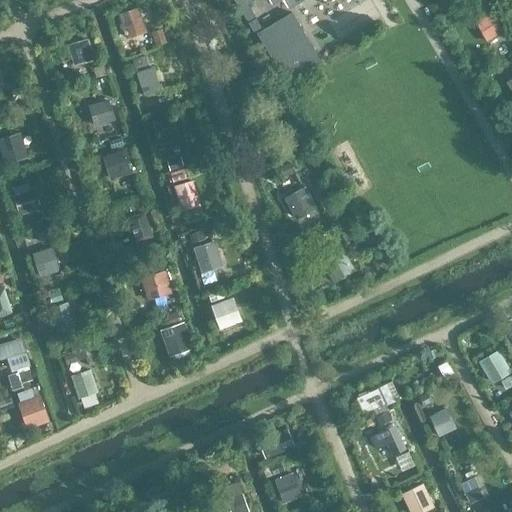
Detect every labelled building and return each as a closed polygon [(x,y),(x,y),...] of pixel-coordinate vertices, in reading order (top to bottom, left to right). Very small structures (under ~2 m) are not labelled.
[(247,0),(235,0),(253,32),(262,26),(247,0)] [(145,32),(138,11),(118,17),(125,38),(145,32)] [(257,34),(286,82),(321,61),(292,13),(257,34)] [(493,13),(479,20),(476,22),(486,41),(503,31),(493,13)] [(162,29),(152,32),(156,46),(167,42),(162,29)] [(95,59),(88,38),(67,44),(74,66),(95,59)] [(145,55),(132,59),(135,69),(148,65),(145,55)] [(103,65),(93,68),(96,78),(106,75),(103,65)] [(161,90),(153,66),(135,72),(143,96),(161,90)] [(115,120),(108,99),(88,105),(95,126),(115,120)] [(183,135),(176,113),(152,121),(159,143),(183,135)] [(20,133),(0,139),(0,146),(5,164),(28,157),(20,133)] [(121,138),(109,141),(111,148),(123,145),(121,138)] [(126,149),(106,155),(113,178),(133,172),(126,149)] [(180,156),(167,161),(170,171),(184,166),(180,156)] [(290,162),(278,169),(282,177),(295,171),(290,162)] [(184,169),(171,173),(173,183),(187,178),(184,169)] [(201,205),(193,180),(173,186),(182,211),(201,205)] [(317,208),(305,186),(284,198),(296,220),(317,208)] [(41,208),(34,189),(12,196),(19,215),(41,208)] [(140,201),(128,204),(130,211),(143,207),(140,201)] [(152,236),(144,212),(128,217),(136,242),(152,236)] [(50,230),(39,234),(41,242),(52,238),(50,230)] [(202,230),(189,234),(192,244),(205,239),(202,230)] [(332,236),(321,242),(325,251),(337,244),(332,236)] [(223,266),(215,240),(193,247),(201,273),(223,266)] [(60,270),(53,246),(32,253),(39,277),(60,270)] [(353,271),(341,250),(322,261),(335,282),(353,271)] [(171,295),(163,271),(142,278),(150,302),(171,295)] [(0,316),(12,313),(4,287),(0,288),(0,316)] [(221,288),(208,294),(211,302),(225,297),(221,288)] [(59,290),(49,293),(51,303),(62,300),(59,290)] [(242,321),(233,296),(210,305),(220,330),(242,321)] [(76,328),(67,301),(49,307),(58,334),(76,328)] [(178,312),(165,316),(168,325),(181,321),(178,312)] [(192,349),(183,321),(160,330),(169,357),(192,349)] [(22,336),(0,342),(0,354),(1,357),(7,355),(12,370),(30,364),(22,336)] [(497,349),(479,360),(492,382),(510,371),(497,349)] [(76,352),(64,356),(67,365),(79,361),(76,352)] [(448,361),(438,367),(444,379),(454,374),(448,361)] [(29,369),(19,372),(22,383),(33,380),(29,369)] [(98,392),(91,369),(70,376),(78,399),(98,392)] [(511,374),(501,381),(506,389),(511,385),(511,374)] [(386,404),(378,387),(355,397),(363,414),(386,404)] [(427,392),(419,396),(425,407),(433,403),(427,392)] [(49,421),(40,395),(17,403),(26,429),(49,421)] [(11,397),(0,401),(0,407),(1,411),(14,406),(11,397)] [(456,428),(447,408),(429,416),(438,437),(456,428)] [(388,411),(376,417),(380,426),(392,420),(388,411)] [(394,425),(370,436),(375,448),(386,442),(392,454),(404,448),(394,425)] [(293,446),(286,429),(258,441),(265,457),(293,446)] [(398,453),(403,468),(415,464),(410,449),(398,453)] [(281,462),(271,466),(274,475),(285,472),(281,462)] [(302,496),(293,473),(274,480),(282,503),(302,496)] [(479,475),(460,484),(469,504),(488,495),(479,475)] [(236,482),(223,487),(228,499),(227,499),(230,511),(247,511),(249,511),(242,494),(241,494),(236,482)] [(422,484),(400,494),(408,511),(422,511),(433,507),(422,484)] [(153,486),(146,494),(155,501),(161,493),(153,486)]
